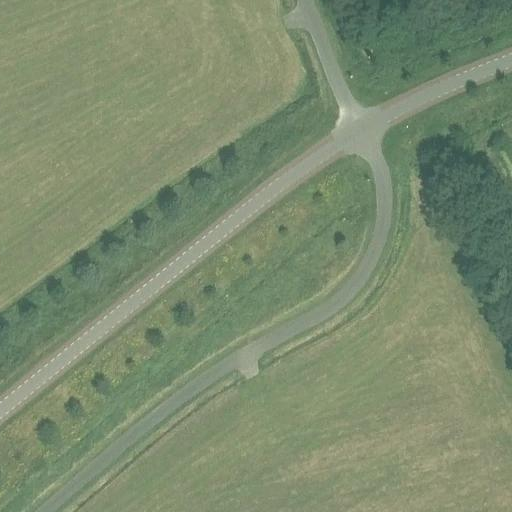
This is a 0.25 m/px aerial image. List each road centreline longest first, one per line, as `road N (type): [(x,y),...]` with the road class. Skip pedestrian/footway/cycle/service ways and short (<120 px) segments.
road 1 (track): [(298,0),(377,164),(384,227),(373,263),(343,305),(192,389),(50,511)]
road 2 (unclassified): [(0,409),(331,146),(511,60)]
